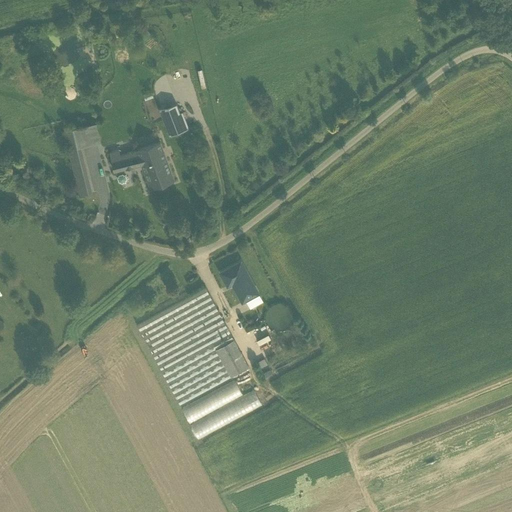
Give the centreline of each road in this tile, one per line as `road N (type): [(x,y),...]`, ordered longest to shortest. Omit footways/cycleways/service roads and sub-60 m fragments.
road 1 (residential): [(511,61),(497,49),(449,68),(205,254),(171,252),(63,216),(0,181)]
road 2 (track): [(171,252),(154,203),(114,188),(103,153),(94,154),(101,182)]
road 3 (track): [(205,254),(259,362)]
